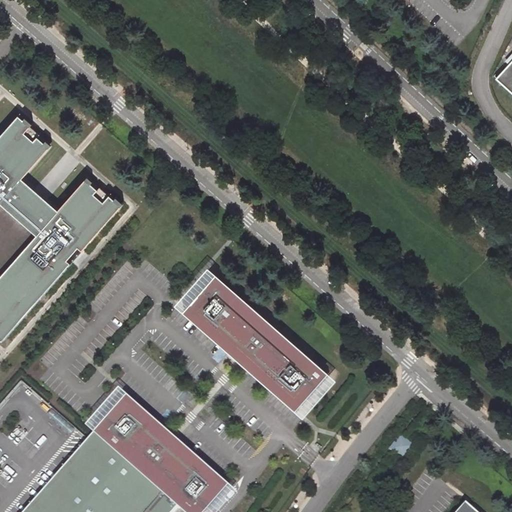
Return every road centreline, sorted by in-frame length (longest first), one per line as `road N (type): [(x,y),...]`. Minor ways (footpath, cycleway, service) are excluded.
road 1 (unclassified): [(0,0),(421,368)]
road 2 (unclassified): [(511,184),(313,0)]
road 3 (unclassified): [(312,511),(421,368)]
road 4 (unknown): [(0,428),(28,401),(64,436),(15,499)]
road 5 (unclassified): [(421,368),(511,450)]
